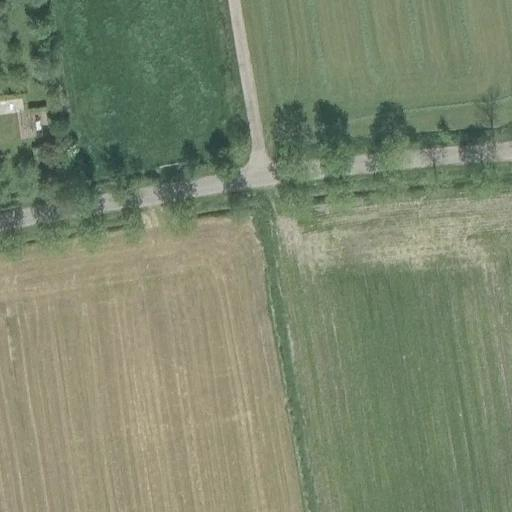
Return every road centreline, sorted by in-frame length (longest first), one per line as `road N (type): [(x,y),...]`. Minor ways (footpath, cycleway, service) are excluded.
road 1 (unclassified): [(0,226),(324,174),(511,155)]
road 2 (track): [(260,183),(229,0)]
